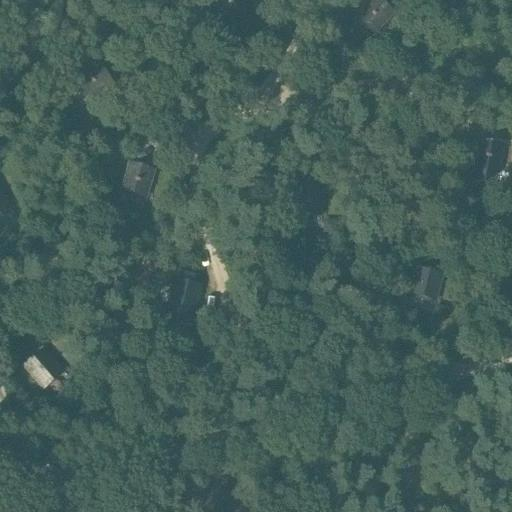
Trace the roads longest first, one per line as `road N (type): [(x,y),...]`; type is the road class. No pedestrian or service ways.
road 1 (track): [(278,0),(237,34),(214,88),(213,126),(181,147),(270,418)]
road 2 (track): [(213,126),(511,56)]
road 3 (track): [(270,418),(11,493)]
road 4 (track): [(270,418),(511,348)]
